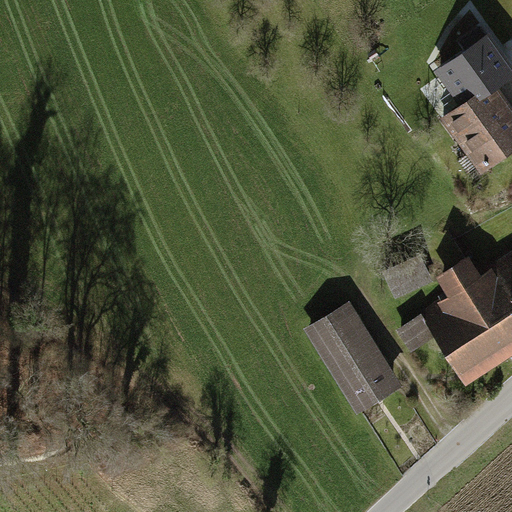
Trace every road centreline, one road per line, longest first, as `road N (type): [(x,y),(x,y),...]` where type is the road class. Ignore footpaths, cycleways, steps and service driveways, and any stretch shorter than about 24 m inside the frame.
road 1 (track): [(0,301),(130,372),(200,425),(282,511)]
road 2 (tertiary): [(511,397),(386,511)]
